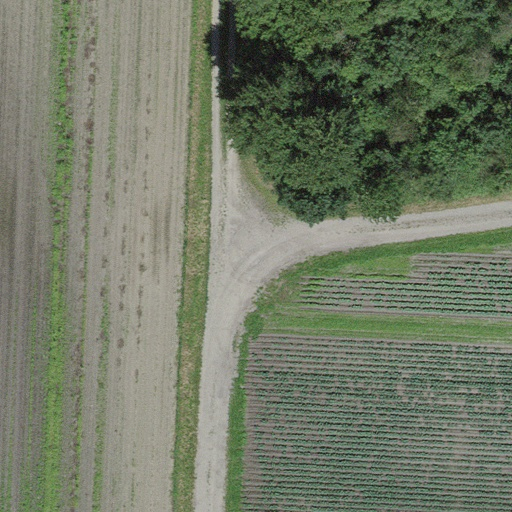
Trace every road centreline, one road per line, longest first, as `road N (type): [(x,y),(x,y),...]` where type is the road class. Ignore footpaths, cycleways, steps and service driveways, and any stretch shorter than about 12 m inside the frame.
road 1 (track): [(511,212),(370,227),(293,246),(230,288)]
road 2 (track): [(230,288),(229,0)]
road 3 (track): [(215,511),(230,288)]
